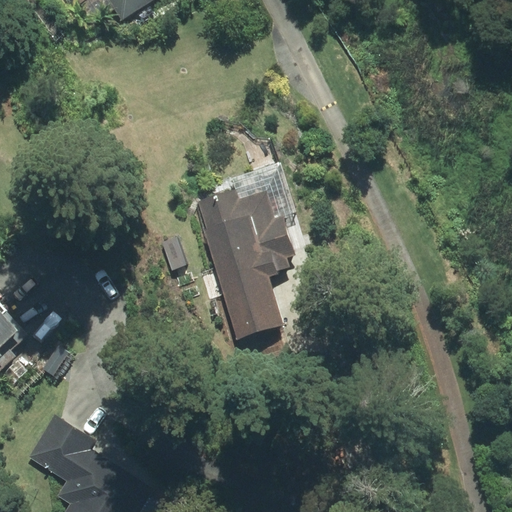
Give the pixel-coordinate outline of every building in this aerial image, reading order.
[(110,0),(125,23),(162,0),(110,0)] [(90,7),(96,16),(106,10),(100,1),(90,7)] [(238,195),(201,206),(241,344),(288,331),(274,284),(282,282),(281,276),(291,273),(287,263),(296,261),(285,224),(278,226),(270,197),(241,205),(238,195)] [(0,375),(17,360),(14,356),(28,343),(0,310),(0,375)] [(72,485),(98,443),(56,417),(31,459),(72,485)]
